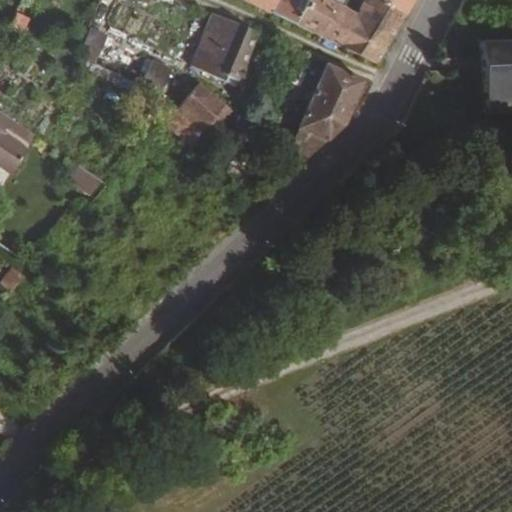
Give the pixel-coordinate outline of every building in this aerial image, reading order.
[(240,8),(244,0),(223,0),(240,8)] [(244,0),(240,8),(263,18),(271,0),(244,0)] [(275,24),(285,0),(271,0),(263,18),(275,24)] [(330,26),(337,14),(330,11),(309,0),(305,0),(302,4),(293,0),(285,0),(275,24),(313,42),(323,23),(330,26)] [(386,42),(399,20),(365,0),(364,0),(352,21),(386,42)] [(365,0),(399,20),(411,0),(365,0)] [(333,2),(330,11),(337,14),(341,6),(333,2)] [(18,36),(28,13),(13,6),(3,29),(18,36)] [(313,42),(335,52),(352,21),(337,14),(330,26),(323,23),(313,42)] [(369,69),(386,42),(352,21),(335,52),(369,69)] [(102,41),(83,31),(70,60),(87,68),(96,51),(102,41)] [(220,82),(232,89),(252,44),(227,32),(206,76),(220,82)] [(511,52),(480,55),(481,124),(494,123),(496,129),(503,129),(502,123),(511,121),(511,52)] [(167,74),(148,64),(143,74),(134,90),(155,100),(167,74)] [(335,134),(355,86),(320,73),(286,139),(282,138),(276,150),(303,163),(335,134)] [(226,116),(192,89),(158,128),(183,149),(200,132),(202,134),(213,123),(217,127),(226,116)] [(261,129),(259,134),(256,140),(253,145),(273,155),(276,150),(282,138),(261,129)] [(0,179),(1,180),(17,157),(0,145),(0,179)] [(12,267),(0,282),(0,284),(13,295),(27,278),(12,267)]
